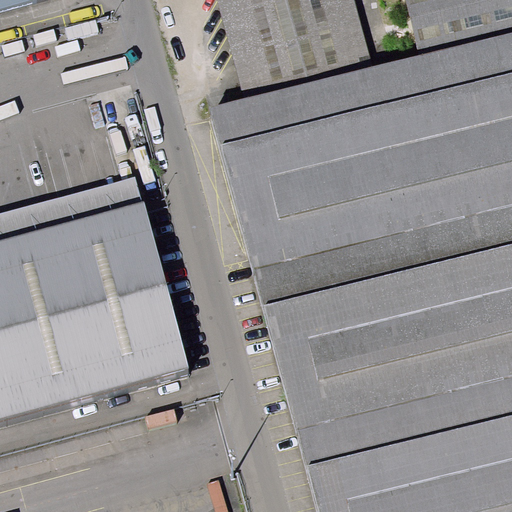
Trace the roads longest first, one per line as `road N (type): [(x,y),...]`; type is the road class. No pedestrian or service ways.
road 1 (residential): [(148,0),(278,511)]
road 2 (unknown): [(260,441),(1,511)]
road 3 (unknown): [(0,428),(237,347)]
road 4 (unknown): [(160,43),(0,105)]
